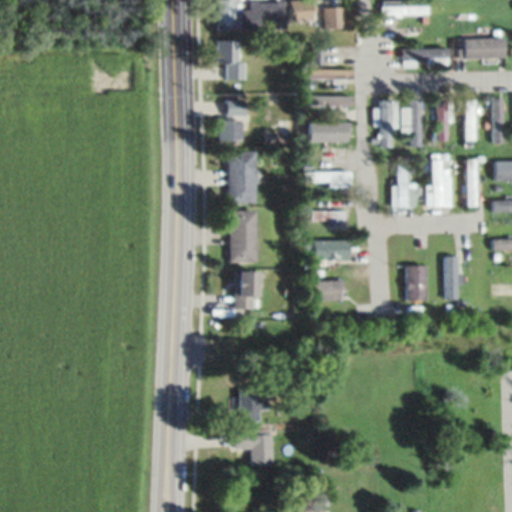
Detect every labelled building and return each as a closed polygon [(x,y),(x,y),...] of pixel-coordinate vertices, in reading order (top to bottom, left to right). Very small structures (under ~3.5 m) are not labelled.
[(215,0),(216,23),(235,23),(234,0),(215,0)] [(308,0),(288,0),(288,20),(309,20),(308,0)] [(239,29),(284,29),(284,1),(248,1),(248,9),(239,9),(239,29)] [(381,15),(426,15),(426,2),(381,2),(381,15)] [(434,15),(477,15),(477,5),(434,5),(434,15)] [(321,28),(341,28),(341,7),(321,7),(321,28)] [(504,38),(463,38),(463,48),(458,48),(458,57),(504,57),(504,38)] [(241,39),(214,39),(214,64),(224,64),(224,80),(241,80),(241,39)] [(401,48),(401,67),(417,67),(417,63),(447,63),(447,48),(401,48)] [(320,49),(311,50),(312,64),(322,63),(320,49)] [(320,70),(320,82),(350,82),(350,70),(320,70)] [(320,106),(350,106),(350,95),(320,95),(320,106)] [(420,146),(420,98),(409,98),(409,107),(403,107),(403,146),(420,146)] [(503,142),(503,98),(491,98),(491,142),(503,142)] [(222,115),(243,115),(243,100),(222,100),(222,115)] [(396,129),(396,100),(373,100),(373,129),(396,129)] [(435,140),(449,140),(449,100),(435,100),(435,140)] [(464,141),(477,141),(477,100),(464,100),(464,141)] [(238,142),(238,119),(216,119),(216,142),(238,142)] [(348,123),(317,123),(317,138),(348,138),(348,123)] [(224,202),(252,202),(252,150),(224,150),(224,202)] [(428,206),(450,206),(450,169),(441,169),(441,158),(427,158),(428,206)] [(475,206),(475,159),(464,159),(464,206),(475,206)] [(511,160),(493,161),(493,180),(511,180),(511,160)] [(392,207),(415,207),(415,184),(406,184),(406,165),(392,165),(392,207)] [(350,172),(304,172),(304,181),(328,181),(328,187),(350,187),(350,172)] [(511,199),(492,199),(492,210),(511,210),(511,199)] [(254,210),(226,210),(226,262),(254,262),(254,210)] [(310,210),(310,219),(343,219),(343,210),(310,210)] [(511,237),(493,238),(493,249),(511,248),(511,237)] [(347,240),(312,240),(312,260),(347,260),(347,240)] [(460,255),(444,255),(444,298),(460,298),(460,255)] [(425,300),(425,265),(405,265),(405,300),(425,300)] [(230,308),(255,308),(255,270),(230,270),(230,308)] [(342,300),(342,280),(312,280),(312,300),(342,300)] [(493,293),(511,293),(511,283),(493,283),(493,293)] [(236,388),(236,420),(256,420),(256,409),(265,409),(265,388),(236,388)] [(247,465),(269,465),(269,429),(231,430),(231,450),(247,450),(247,465)]
